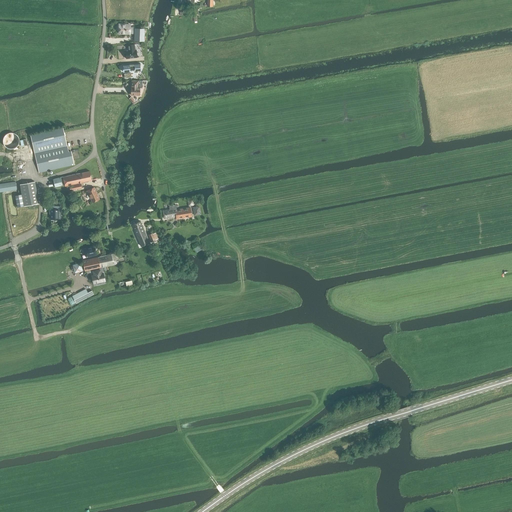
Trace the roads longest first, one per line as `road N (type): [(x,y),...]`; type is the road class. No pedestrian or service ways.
road 1 (secondary): [(202,511),(325,439),(511,379)]
road 2 (track): [(69,331),(84,377),(160,381),(189,448),(225,495)]
road 3 (unclassified): [(95,153),(103,0)]
road 4 (unclassified): [(13,244),(39,228),(42,181),(95,153)]
